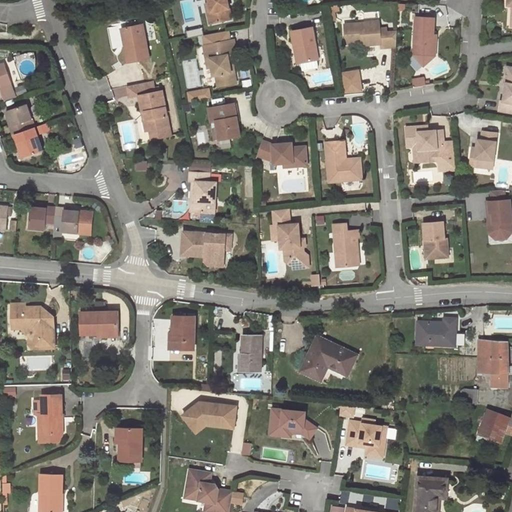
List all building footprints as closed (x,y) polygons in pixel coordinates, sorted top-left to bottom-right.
[(210,0),(210,1),(212,9),(208,10),(211,21),(229,18),(227,7),(229,2),(229,0),(210,0)] [(338,2),(327,4),(330,19),(336,18),(335,9),(339,8),(338,2)] [(433,33),(435,16),(416,14),(413,52),(423,64),(435,54),(436,40),(432,35),(433,33)] [(396,45),(397,29),(387,31),(387,25),(380,26),(380,20),(344,23),(346,42),(351,41),(366,40),(366,43),(376,42),(376,39),(380,39),(381,42),(381,46),(396,45)] [(128,59),(149,55),(143,21),(121,25),(128,59)] [(313,24),(292,28),(295,44),(297,44),(300,60),(318,57),(313,24)] [(206,41),(231,37),(229,27),(204,32),(206,41)] [(216,71),(218,82),(237,79),(235,67),(232,68),(230,62),(229,55),(238,53),(235,36),(231,37),(206,41),(204,42),(207,55),(211,55),(212,63),(214,72),(216,71)] [(5,62),(0,63),(0,87),(1,87),(12,83),(5,62)] [(511,65),(507,65),(504,81),(508,82),(507,88),(505,88),(503,99),(500,98),(498,109),(511,111),(511,65)] [(358,66),(341,68),(344,89),(361,88),(358,66)] [(423,76),(414,78),(415,86),(424,84),(423,76)] [(139,93),(142,109),(146,108),(149,127),(151,127),(169,123),(162,87),(155,89),(153,77),(128,82),(130,94),(139,93)] [(12,83),(1,87),(5,100),(17,96),(12,83)] [(113,89),(116,99),(129,94),(125,84),(113,89)] [(191,97),(211,94),(210,85),(190,89),(191,97)] [(234,100),(210,104),(213,118),(217,117),(220,135),(240,132),(234,100)] [(28,103),(7,111),(13,128),(11,128),(13,135),(28,129),(34,127),(35,126),(28,103)] [(169,123),(151,127),(153,137),(171,133),(169,123)] [(422,123),(406,124),(407,143),(413,143),(419,143),(419,153),(424,158),(438,157),(445,157),(443,139),(442,126),(428,127),(422,128),(422,123)] [(34,127),(28,129),(30,137),(36,135),(34,127)] [(496,129),(481,128),(480,136),(479,136),(476,139),(475,144),(471,144),(470,154),(474,154),(473,163),(484,164),(485,160),(492,161),(496,129)] [(13,135),(16,144),(18,144),(23,158),(43,151),(38,134),(36,135),(30,137),(28,129),(13,135)] [(273,141),(262,137),(258,152),(272,157),(274,157),(274,160),(284,159),(293,159),(293,163),(307,162),(306,143),(292,144),(292,139),(273,141)] [(345,137),(325,139),(329,178),(362,176),(361,156),(346,158),(346,155),(345,137)] [(445,157),(438,157),(439,166),(455,165),(453,138),(443,139),(445,157)] [(419,143),(413,143),(414,159),(424,158),(419,153),(419,143)] [(207,168),(209,169),(210,159),(191,157),(191,168),(207,168)] [(191,168),(190,168),(189,176),(192,177),(192,185),(195,185),(194,204),(191,203),(191,207),(201,208),(207,208),(207,198),(215,198),(216,177),(209,177),(206,177),(207,168),(191,168)] [(501,187),(491,187),(492,197),(489,198),(489,206),(492,206),(492,211),(490,211),(490,219),(491,229),(497,233),(505,233),(509,227),(508,218),(511,218),(510,196),(505,196),(504,187),(501,187)] [(215,198),(207,198),(207,208),(214,208),(215,198)] [(289,204),(273,206),(275,221),(279,221),(280,235),(281,244),(285,244),(286,253),(290,253),(294,256),(294,260),(309,258),(309,250),(305,247),(304,242),(301,242),(300,235),(299,219),(290,220),(289,204)] [(0,228),(7,229),(9,206),(0,205),(0,228)] [(46,223),(54,224),(55,207),(47,205),(46,208),(31,206),(29,228),(45,229),(46,223)] [(54,224),(63,225),(62,232),(78,233),(80,211),(63,210),(63,207),(55,207),(54,224)] [(207,208),(201,208),(200,221),(214,222),(214,208),(207,208)] [(80,211),(78,233),(90,234),(92,212),(80,211)] [(442,217),(422,219),(424,236),(426,236),(427,241),(424,242),(425,254),(443,253),(443,244),(447,243),(446,234),(444,234),(442,217)] [(491,229),(490,219),(488,219),(489,230),(496,236),(506,235),(511,228),(511,218),(508,218),(509,227),(505,233),(497,233),(491,229)] [(346,220),(333,221),(336,263),(356,262),(355,249),(358,248),(357,234),(359,234),(358,226),(347,227),(346,220)] [(275,221),(272,221),(273,235),(280,235),(279,221),(275,221)] [(63,225),(54,224),(53,239),(62,240),(62,232),(63,225)] [(207,233),(183,231),(182,254),(206,256),(209,260),(224,261),(225,249),(225,243),(231,243),(231,234),(216,233),(215,235),(207,234),(207,233)] [(224,266),(224,261),(209,260),(206,256),(205,261),(209,265),(224,266)] [(320,280),(319,270),(312,270),(313,280),(320,280)] [(32,343),(32,348),(54,348),(54,316),(46,316),(42,313),(42,307),(25,306),(25,303),(12,304),(12,316),(15,316),(15,327),(23,327),(27,324),(34,324),(35,330),(29,336),(29,343),(32,343)] [(92,312),(81,313),(82,334),(99,334),(99,336),(118,335),(117,312),(106,312),(92,312)] [(195,316),(173,315),(173,332),(171,332),(170,348),(194,349),(195,316)] [(444,323),(418,321),(417,344),(454,345),(456,318),(444,318),(444,323)] [(243,335),(243,354),(244,354),(244,370),(261,370),(262,335),(243,335)] [(357,355),(318,335),(301,370),(322,381),(329,366),(348,376),(357,355)] [(479,340),(478,356),(478,372),(483,372),(492,373),(490,389),(498,390),(498,387),(508,388),(508,370),(508,341),(479,340)] [(457,394),(457,402),(476,405),(478,390),(463,389),(457,394)] [(39,400),(34,400),(35,414),(39,414),(40,434),(58,433),(59,433),(59,420),(62,420),(62,394),(41,394),(42,401),(42,404),(39,404),(39,402),(39,400)] [(237,406),(200,401),(183,415),(192,427),(201,420),(204,421),(207,424),(235,428),(237,406)] [(356,417),(357,406),(342,404),(341,415),(356,417)] [(303,411),(273,408),(271,434),(282,435),(282,431),(292,432),(304,433),(310,438),(318,428),(306,419),(303,419),(303,411)] [(504,415),(487,409),(478,435),(492,439),(502,443),(505,433),(511,417),(504,415)] [(351,420),(347,444),(360,446),(361,443),(369,444),(368,449),(384,451),(388,427),(375,425),(375,420),(364,419),(363,422),(351,420)] [(62,420),(59,420),(59,433),(58,433),(40,434),(40,442),(59,441),(62,433),(62,420)] [(201,420),(192,427),(197,432),(207,424),(204,421),(201,420)] [(143,429),(121,428),(122,443),(119,442),(120,460),(129,461),(141,461),(143,461),(143,429)] [(490,445),(492,439),(478,435),(476,441),(490,445)] [(244,442),(242,454),(249,456),(251,443),(244,442)] [(367,455),(383,457),(384,451),(368,449),(367,455)] [(230,511),(232,502),(234,491),(219,489),(216,484),(210,483),(211,473),(190,470),(186,493),(200,495),(199,500),(207,501),(205,511),(212,511),(230,511)] [(62,475),(41,475),(39,511),(60,511),(61,493),(62,493),(62,475)] [(419,479),(416,511),(437,511),(439,496),(444,496),(445,480),(419,479)] [(234,491),(232,502),(242,504),(244,493),(234,491)]
